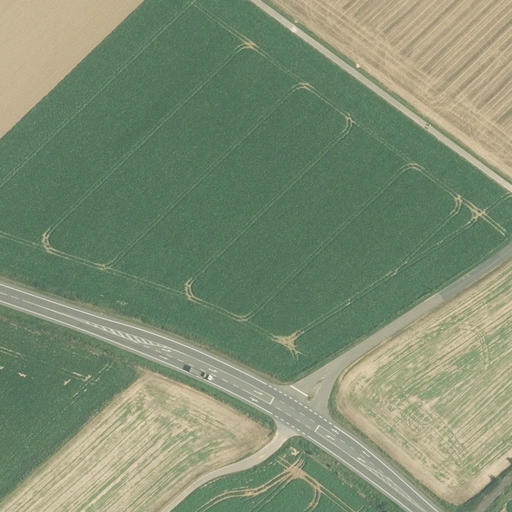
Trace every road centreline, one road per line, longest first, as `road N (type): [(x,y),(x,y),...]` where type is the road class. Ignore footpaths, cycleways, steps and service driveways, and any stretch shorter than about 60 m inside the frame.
road 1 (primary): [(0,292),(121,333),(301,415)]
road 2 (track): [(511,190),(253,0)]
road 3 (unclassified): [(511,247),(335,367),(301,415)]
road 4 (unclassified): [(301,415),(274,448),(206,479),(165,511)]
road 5 (primary): [(301,415),(422,511)]
